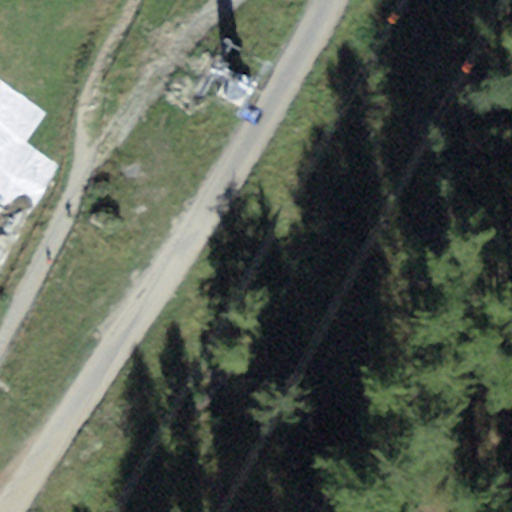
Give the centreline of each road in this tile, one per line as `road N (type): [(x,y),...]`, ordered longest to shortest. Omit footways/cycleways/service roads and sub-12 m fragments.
road 1 (track): [(76,185),(215,0)]
road 2 (track): [(0,331),(76,185)]
